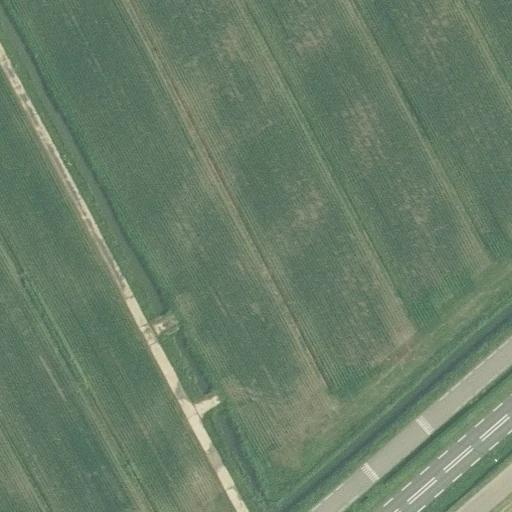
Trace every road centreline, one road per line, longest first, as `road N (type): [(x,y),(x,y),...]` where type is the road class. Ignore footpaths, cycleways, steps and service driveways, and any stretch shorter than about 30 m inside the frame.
road 1 (track): [(252,511),(0,41)]
road 2 (unclassified): [(308,511),(511,339)]
road 3 (secondary): [(386,511),(511,401)]
